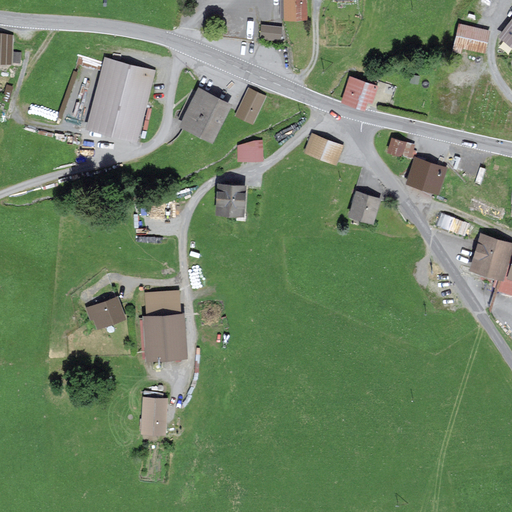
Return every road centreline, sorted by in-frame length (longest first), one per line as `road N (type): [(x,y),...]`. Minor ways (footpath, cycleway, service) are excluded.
road 1 (residential): [(173,404),(190,356),(187,212),(222,177),(276,157),(326,104)]
road 2 (unclassified): [(511,363),(371,155),(362,115)]
road 3 (residential): [(181,45),(157,141),(0,194)]
road 4 (track): [(55,24),(16,92),(21,118),(94,132),(123,158)]
road 5 (secondary): [(0,18),(118,29),(181,45)]
road 6 (secondary): [(181,45),(326,104)]
road 7 (secondary): [(362,115),(511,150)]
